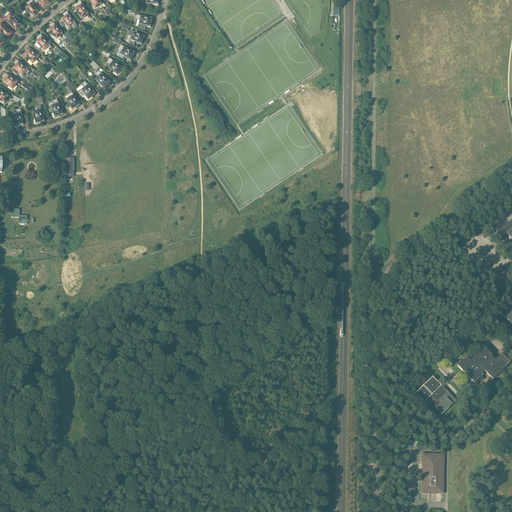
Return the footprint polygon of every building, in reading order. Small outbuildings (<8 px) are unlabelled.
[(7,0),(5,2),(6,10),(20,0),(7,0)] [(37,12),(33,6),(35,4),(31,0),(30,0),(26,4),(28,6),(26,8),(25,7),(23,10),(26,13),(28,11),(30,12),(29,13),(32,17),(35,15),(35,14),(37,12)] [(89,0),(93,5),(92,6),(95,11),(99,8),(100,9),(103,8),(98,0),(89,0)] [(81,2),(77,5),(79,7),(75,9),(79,15),(78,15),(81,20),(86,17),(85,16),(88,14),(84,9),(85,8),(81,2)] [(5,19),(16,30),(18,28),(18,29),(21,26),(13,18),(14,18),(7,11),(4,14),(5,16),(3,18),(5,19)] [(65,17),(62,20),(63,21),(59,24),(62,28),(65,26),(68,30),(73,27),(74,28),(76,26),(71,19),(71,18),(67,12),(63,15),(65,17)] [(145,27),(151,28),(152,22),(151,22),(151,19),(145,18),(145,17),(137,15),(136,20),(137,20),(136,27),(141,28),(140,29),(145,29),(145,27)] [(58,29),(53,23),(50,26),(52,28),(49,31),(53,36),(56,41),(60,37),(60,36),(62,34),(58,29)] [(10,37),(10,36),(11,34),(1,25),(0,26),(0,32),(8,40),(10,37)] [(138,34),(130,31),(128,35),(132,36),(129,44),(134,46),(135,42),(137,42),(136,43),(141,45),(143,40),(144,37),(138,34)] [(63,36),(70,44),(73,41),(69,36),(66,33),(63,36)] [(40,48),(44,52),(48,49),(49,50),(51,47),(45,41),(45,40),(40,35),(37,38),(39,40),(36,43),(37,43),(34,46),(38,51),(40,48)] [(120,55),(126,58),(126,59),(131,61),(133,57),(132,56),(134,53),(128,50),(121,45),(119,49),(122,51),(120,55)] [(34,52),(28,47),(25,50),(27,53),(25,55),(29,60),(29,61),(33,64),(37,60),(36,60),(38,57),(33,53),(34,52)] [(120,71),(122,68),(117,65),(117,64),(110,59),(107,62),(111,65),(108,68),(114,72),(113,73),(118,76),(121,71),(120,71)] [(23,65),(17,60),(14,64),(16,66),(14,69),(15,69),(12,72),(17,75),(18,73),(22,77),(26,73),(27,74),(29,72),(22,66),(23,65)] [(104,78),(105,77),(98,71),(95,74),(98,77),(96,80),(100,85),(104,89),(107,85),(109,82),(104,78)] [(79,75),(84,81),(87,79),(82,72),(79,75)] [(6,79),(4,82),(9,86),(8,87),(13,90),(16,86),(15,85),(17,82),(12,79),(12,78),(6,74),(3,77),(6,79)] [(84,88),(81,91),(82,91),(79,93),(83,98),(85,96),(88,101),(92,97),(92,96),(94,95),(90,89),(91,89),(85,82),(82,85),(84,88)] [(77,108),(76,107),(79,105),(75,100),(76,99),(72,93),(68,95),(70,98),(67,100),(70,106),(69,106),(72,111),(77,108)] [(57,100),(53,102),(54,105),(48,108),(50,113),(53,111),(53,113),(55,118),(60,116),(59,115),(62,114),(60,108),(57,100)] [(42,115),(43,115),(40,106),(36,107),(37,112),(33,113),(35,119),(34,119),(36,124),(41,123),(41,122),(44,121),(42,115)] [(19,126),(19,125),(22,125),(21,118),(22,118),(21,110),(16,110),(17,114),(13,115),(14,121),(13,122),(14,127),(19,126)] [(64,158),(63,177),(70,177),(70,172),(73,172),(74,153),(67,153),(67,158),(64,158)] [(20,218),(20,217),(20,210),(12,210),(12,218),(20,218)] [(28,217),(20,217),(20,218),(19,225),(27,225),(28,217)] [(511,219),(497,234),(511,249),(511,248),(511,219)] [(504,293),(495,284),(492,287),(501,296),(504,293)] [(466,358),(457,366),(474,384),(484,375),(482,373),(484,371),(493,380),(510,363),(502,354),(495,360),(491,357),(492,356),(483,346),(477,353),(478,354),(470,362),(466,358)] [(455,356),(459,360),(466,354),(462,350),(455,356)] [(436,403),(433,406),(442,415),(456,402),(448,393),(448,392),(433,377),(415,395),(424,404),(431,398),(436,403)] [(418,385),(421,388),(426,383),(423,380),(418,385)] [(429,493),(436,494),(436,493),(442,493),(442,489),(443,489),(443,470),(442,470),(442,464),(443,464),(443,455),(425,455),(425,459),(424,459),(424,463),(423,463),(422,470),(424,471),(424,477),(422,477),(422,485),(424,485),(424,487),(423,487),(423,493),(428,493),(428,492),(429,492),(429,493)]
